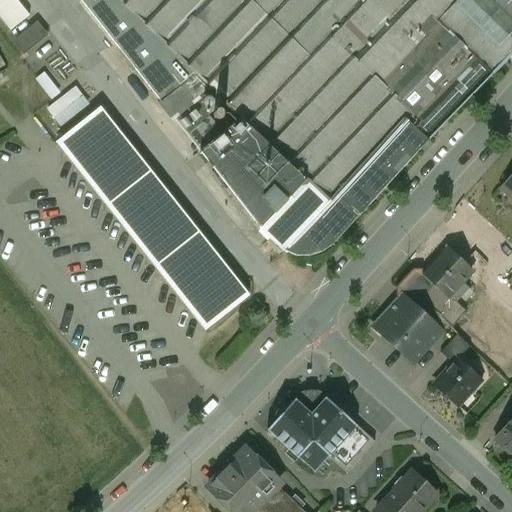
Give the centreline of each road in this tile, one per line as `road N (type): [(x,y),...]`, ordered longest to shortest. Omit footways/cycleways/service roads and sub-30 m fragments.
road 1 (tertiary): [(511,106),(311,323)]
road 2 (residential): [(311,323),(511,508)]
road 3 (tertiary): [(311,323),(121,511)]
